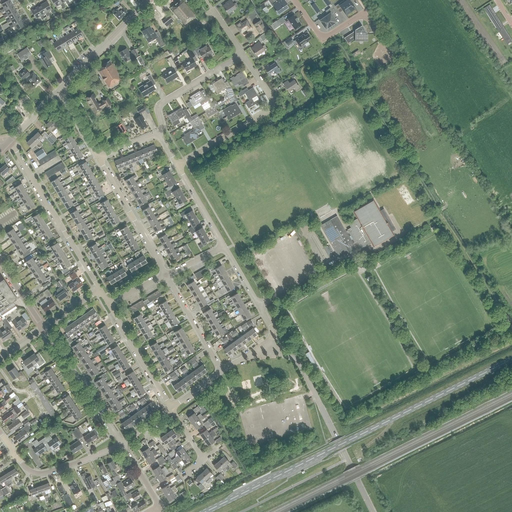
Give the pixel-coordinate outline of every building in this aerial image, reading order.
[(2,12),(5,11),(4,9),(12,5),(9,0),(8,0),(1,4),(4,8),(0,10),(2,12)] [(113,0),(112,1),(117,6),(118,8),(113,13),(119,20),(127,13),(121,6),(120,6),(119,4),(122,0),(113,0)] [(195,16),(182,0),(180,0),(171,8),(173,11),(184,26),(192,19),(195,16)] [(223,6),(228,13),(236,8),(236,7),(238,6),(236,3),(234,4),(231,0),(230,0),(226,3),(226,4),(223,6)] [(272,6),(273,5),(277,10),(278,9),(281,13),(288,8),(284,2),(285,2),(283,0),(280,0),(275,4),(273,1),(270,3),(272,6)] [(343,0),(343,1),(350,11),(355,8),(349,0),(343,0)] [(47,1),(42,4),(47,12),(48,12),(50,10),(53,13),(55,12),(53,9),(52,9),(47,1)] [(350,11),(343,1),(338,4),(346,15),(350,11)] [(42,4),(36,7),(41,15),(42,15),(45,13),(47,16),(50,15),(48,12),(47,12),(42,4)] [(3,15),(4,16),(5,18),(8,16),(7,15),(15,10),(12,5),(4,9),(5,11),(5,10),(7,13),(3,15)] [(42,19),(43,19),(44,18),(42,15),(41,15),(36,7),(31,10),(36,19),(40,16),(42,19)] [(325,11),(327,13),(324,15),(331,25),(336,22),(331,14),(333,13),(330,8),(325,11)] [(486,12),(492,20),(493,20),(490,16),(495,13),(492,8),(486,12)] [(18,15),(15,10),(7,15),(8,16),(10,19),(6,20),(8,23),(11,21),(10,20),(18,15)] [(511,39),(495,13),(490,16),(493,20),(492,20),(496,28),(497,27),(498,28),(497,29),(499,32),(500,31),(507,42),(511,39),(511,40),(511,39)] [(296,18),(294,14),(287,19),(294,29),(301,25),(299,21),(296,18)] [(21,20),(18,15),(10,20),(11,21),(13,24),(9,26),(11,28),(14,26),(13,25),(21,20)] [(324,15),(319,19),(326,29),(331,25),(324,15)] [(276,21),(270,26),(273,30),(279,26),(285,22),(282,17),(276,21)] [(25,25),(21,20),(13,25),(14,26),(16,29),(12,31),(14,33),(17,31),(17,30),(25,25)] [(253,25),(260,34),(267,30),(260,20),(253,25)] [(241,32),(242,34),(243,35),(244,35),(252,30),(247,22),(242,25),(240,22),(235,25),(240,33),(241,32)] [(72,27),(70,24),(68,26),(72,32),(73,31),(78,39),(83,36),(78,28),(74,31),(72,27)] [(157,36),(153,30),(152,31),(149,27),(142,31),(148,42),(157,36)] [(355,30),(355,31),(350,34),(354,39),(355,39),(367,39),(367,34),(363,27),(359,27),(355,30)] [(65,32),(67,35),(68,34),(73,42),(78,39),(73,31),(72,32),(69,34),(67,30),(65,32)] [(507,44),(511,40),(511,39),(507,42),(500,31),(499,32),(507,44)] [(60,35),(62,38),(63,37),(68,45),(73,42),(68,34),(67,35),(64,37),(62,33),(60,35)] [(308,41),(311,39),(307,34),(305,36),(303,34),(295,40),(300,47),(308,41)] [(165,44),(160,35),(157,37),(160,42),(158,43),(160,47),(165,44)] [(55,38),(57,41),(58,40),(63,49),(68,45),(63,37),(62,38),(59,40),(57,36),(55,38)] [(293,41),(290,37),(285,41),(287,45),(293,41)] [(58,52),(62,49),(63,49),(58,40),(57,41),(54,43),(52,39),(50,41),(51,44),(53,43),(58,52)] [(251,49),(256,56),(265,50),(265,49),(267,48),(264,44),(262,46),(260,42),(254,45),(255,46),(251,49)] [(209,47),(207,48),(206,46),(203,47),(202,45),(194,50),(198,56),(200,55),(202,58),(205,56),(206,59),(212,56),(210,53),(212,52),(209,47)] [(16,54),(20,61),(31,54),(27,47),(16,54)] [(119,53),(124,62),(130,59),(130,58),(133,56),(134,58),(137,56),(134,50),(131,51),(132,52),(129,54),(126,49),(119,53)] [(193,49),(188,52),(191,58),(194,56),(195,57),(197,56),(196,55),(193,49)] [(40,59),(45,68),(52,64),(49,58),(52,56),(48,50),(42,54),(43,57),(40,59)] [(167,59),(173,68),(176,66),(170,57),(167,59)] [(192,58),(192,59),(180,66),(182,69),(183,69),(185,68),(187,71),(196,65),(192,58)] [(121,78),(112,64),(111,64),(109,61),(97,68),(99,71),(98,72),(108,88),(118,82),(117,80),(121,78)] [(263,66),(268,74),(274,70),(276,73),(280,71),(275,62),(270,66),(268,63),(263,66)] [(7,69),(11,74),(16,71),(13,66),(7,69)] [(173,68),(162,74),(167,82),(178,76),(173,68)] [(23,79),(25,77),(26,78),(30,82),(28,84),(28,86),(30,87),(32,88),(33,87),(34,87),(40,81),(37,76),(36,76),(33,72),(30,75),(29,74),(25,69),(19,75),(23,79)] [(234,86),(238,83),(237,82),(240,81),(243,86),(249,82),(248,80),(247,80),(242,71),(236,74),(237,75),(234,77),(234,76),(230,78),(234,86)] [(139,88),(144,96),(154,90),(155,90),(152,86),(152,85),(155,83),(155,84),(150,75),(147,77),(150,82),(149,82),(150,82),(140,88),(139,88)] [(210,85),(209,86),(211,89),(213,88),(217,93),(221,91),(226,87),(227,87),(224,83),(223,81),(223,82),(221,79),(221,78),(211,84),(210,84),(210,85)] [(293,87),(296,91),(300,88),(294,80),(289,83),(287,80),(283,83),(288,91),(293,87)] [(8,85),(11,93),(16,90),(12,83),(8,85)] [(260,100),(253,88),(249,90),(247,88),(238,93),(240,97),(246,93),(250,100),(246,103),(249,107),(260,100)] [(191,102),(187,104),(189,107),(193,105),(193,106),(200,102),(205,110),(204,111),(205,111),(209,108),(208,106),(212,104),(207,96),(204,98),(200,92),(190,97),(191,99),(190,100),(191,102)] [(85,98),(94,113),(101,109),(101,108),(105,106),(106,107),(111,104),(107,98),(102,100),(103,102),(100,104),(99,103),(98,103),(95,98),(96,97),(94,93),(85,98)] [(222,111),(228,120),(241,112),(236,104),(232,106),(231,105),(222,111)] [(168,116),(174,125),(180,122),(178,119),(185,115),(189,122),(193,120),(186,109),(183,111),(181,108),(168,116)] [(419,112),(408,120),(410,122),(412,120),(414,123),(423,118),(419,112)] [(57,114),(51,119),(60,128),(61,126),(58,123),(61,119),(57,114)] [(138,126),(139,126),(141,129),(147,126),(143,120),(144,119),(141,115),(134,119),(138,126)] [(190,122),(193,128),(201,123),(198,117),(190,122)] [(414,123),(412,124),(416,129),(415,130),(417,133),(422,129),(420,127),(426,123),(423,118),(414,123)] [(53,131),(56,128),(58,130),(60,128),(51,119),(46,124),(51,129),(53,131)] [(126,132),(121,123),(116,127),(121,135),(126,132)] [(182,137),(186,144),(199,137),(197,132),(200,130),(198,126),(194,129),(194,128),(184,134),(185,136),(182,137)] [(38,132),(32,137),(41,147),(43,145),(40,142),(40,143),(39,141),(42,138),(44,139),(46,137),(42,134),(42,133),(40,135),(38,132)] [(426,133),(419,138),(424,145),(436,138),(433,133),(428,136),(426,133)] [(66,143),(67,144),(73,140),(70,134),(64,138),(63,137),(59,139),(61,141),(64,139),(66,143)] [(32,137),(27,143),(32,148),(35,144),(36,144),(37,145),(37,146),(39,148),(41,147),(32,137)] [(436,138),(424,145),(429,153),(436,149),(434,146),(439,142),(436,138)] [(69,148),(70,149),(76,145),(73,140),(67,144),(66,143),(63,144),(64,146),(67,144),(69,148)] [(154,144),(148,147),(151,155),(156,153),(157,156),(159,156),(154,144)] [(72,153),(73,155),(79,151),(76,145),(70,149),(69,148),(66,150),(67,152),(70,150),(72,153)] [(148,147),(141,150),(144,158),(149,156),(150,159),(153,158),(151,155),(148,147)] [(38,160),(46,155),(42,149),(35,154),(38,160)] [(141,150),(134,153),(138,161),(142,159),(144,162),(146,161),(144,158),(141,150)] [(83,156),(80,151),(79,151),(73,155),(72,153),(69,155),(70,157),(73,155),(76,160),(83,156)] [(134,153),(128,156),(131,164),(135,162),(137,165),(139,164),(138,161),(134,153)] [(128,156),(121,159),(124,166),(129,164),(130,168),(133,167),(131,164),(128,156)] [(126,170),(124,166),(121,159),(114,161),(118,169),(122,167),(124,171),(126,170)] [(81,170),(82,171),(89,167),(86,162),(79,165),(78,164),(75,166),(76,168),(79,166),(81,170)] [(0,167),(0,171),(3,175),(7,172),(9,175),(13,171),(10,167),(9,168),(5,164),(0,167)] [(84,175),(85,176),(92,172),(89,167),(82,171),(81,170),(78,172),(79,174),(82,172),(84,175)] [(163,178),(165,181),(173,177),(169,171),(166,173),(164,170),(157,174),(160,180),(163,178)] [(87,180),(88,182),(95,178),(92,172),(85,176),(84,175),(81,177),(82,179),(85,177),(87,180)] [(450,182),(452,186),(462,179),(459,173),(453,176),(451,173),(443,179),(446,184),(450,182)] [(125,181),(128,187),(136,183),(133,179),(136,177),(135,175),(125,181)] [(165,189),(167,192),(174,187),(173,185),(176,183),(173,177),(165,181),(169,187),(165,189)] [(60,183),(61,184),(64,183),(63,181),(60,182),(57,178),(50,182),(53,187),(54,187),(60,183)] [(90,186),(91,187),(98,183),(95,178),(88,182),(87,180),(84,182),(85,184),(88,182),(90,186)] [(466,185),(462,179),(452,186),(456,191),(453,193),(455,197),(463,191),(461,188),(466,185)] [(128,187),(132,194),(139,189),(137,185),(140,183),(139,181),(136,183),(128,187)] [(16,192),(17,193),(24,189),(21,183),(14,188),(13,186),(10,188),(11,191),(14,189),(16,192)] [(63,188),(61,185),(61,184),(60,183),(54,187),(57,193),(64,189),(64,190),(68,188),(66,186),(63,188)] [(93,191),(94,192),(101,188),(98,183),(91,187),(90,186),(87,188),(88,190),(91,188),(93,191)] [(175,198),(183,194),(179,188),(176,190),(174,187),(167,192),(165,193),(167,197),(173,194),(175,198)] [(104,194),(101,189),(101,188),(94,192),(93,191),(90,193),(91,195),(94,193),(97,198),(104,194)] [(132,194),(136,200),(143,195),(140,191),(143,189),(142,188),(139,189),(132,194)] [(20,198),(21,199),(28,194),(24,189),(17,193),(16,192),(13,194),(14,196),(18,194),(20,198)] [(67,194),(68,195),(71,193),(70,191),(67,193),(64,190),(64,189),(57,193),(60,198),(67,194)] [(23,203),(24,204),(31,200),(28,194),(21,199),(20,198),(17,200),(18,202),(21,200),(23,203)] [(68,196),(68,195),(67,194),(60,198),(63,204),(70,199),(71,200),(74,198),(73,197),(70,198),(68,196)] [(143,195),(136,200),(139,206),(147,202),(144,197),(147,196),(146,194),(143,195)] [(183,194),(175,198),(177,202),(175,203),(176,205),(175,206),(177,209),(184,204),(183,202),(186,200),(183,194)] [(320,225),(338,257),(348,252),(349,253),(356,249),(355,247),(353,243),(357,241),(362,249),(371,243),(374,248),(395,235),(392,231),(396,229),(389,217),(384,209),(381,211),(374,198),(353,210),(357,219),(349,224),(351,228),(348,230),(349,232),(348,233),(347,232),(347,233),(337,215),(320,225)] [(73,204),(71,200),(70,199),(63,204),(66,209),(73,205),(74,206),(77,204),(76,202),(73,204)] [(101,204),(103,208),(103,209),(110,205),(107,199),(101,203),(100,202),(96,204),(98,206),(101,204)] [(35,206),(32,201),(31,200),(24,204),(23,203),(20,205),(21,207),(25,205),(28,210),(35,206)] [(106,213),(106,214),(113,210),(110,205),(103,209),(103,208),(100,209),(101,211),(104,210),(106,213)] [(142,211),(145,216),(152,212),(153,213),(156,212),(155,210),(152,212),(149,207),(142,211)] [(70,214),(73,219),(73,220),(80,215),(81,216),(84,215),(89,212),(89,213),(91,212),(89,209),(83,213),(79,214),(77,210),(70,214)] [(107,215),(109,218),(109,220),(116,215),(113,210),(106,214),(106,213),(103,215),(104,217),(107,215)] [(185,215),(188,221),(196,216),(192,210),(189,212),(187,210),(180,214),(181,217),(185,215)] [(155,217),(153,213),(152,212),(145,216),(148,222),(155,218),(156,219),(159,217),(158,215),(155,217)] [(34,222),(35,223),(42,218),(39,213),(32,217),(31,216),(24,220),(26,222),(32,218),(34,222)] [(83,220),(81,216),(80,215),(73,220),(76,225),(83,220),(84,222),(87,220),(86,218),(83,220)] [(120,221),(117,216),(116,215),(109,220),(109,218),(106,220),(107,222),(110,220),(113,225),(120,221)] [(188,228),(190,231),(197,227),(196,224),(199,222),(196,216),(188,221),(192,227),(188,228)] [(38,227),(38,228),(46,224),(42,218),(35,223),(34,222),(31,224),(32,226),(35,224),(38,227)] [(156,219),(155,218),(148,222),(152,227),(159,223),(159,224),(162,222),(161,220),(158,222),(156,219)] [(86,225),(84,222),(83,220),(76,225),(79,230),(86,226),(87,227),(90,225),(89,223),(86,225)] [(16,226),(19,232),(25,228),(22,223),(16,226)] [(161,227),(159,224),(159,223),(152,227),(155,233),(161,229),(162,230),(165,228),(164,226),(161,227)] [(39,229),(41,233),(42,234),(49,230),(46,224),(38,228),(38,227),(35,229),(36,231),(39,229)] [(87,227),(86,226),(79,230),(83,235),(90,231),(90,232),(93,230),(92,228),(89,230),(87,227)] [(122,234),(122,235),(129,231),(126,226),(120,230),(119,229),(116,231),(117,233),(120,231),(122,234)] [(195,232),(198,238),(206,234),(202,228),(199,230),(197,227),(190,231),(191,234),(195,232)] [(6,233),(9,238),(9,239),(16,234),(17,236),(20,234),(19,231),(16,234),(13,229),(6,233)] [(53,235),(49,230),(42,234),(41,233),(38,235),(39,237),(42,235),(45,240),(53,235)] [(90,232),(90,231),(83,235),(86,241),(93,237),(93,238),(97,236),(95,234),(92,236),(90,232)] [(125,240),(126,241),(133,237),(129,231),(122,235),(122,234),(119,236),(120,238),(123,236),(125,240)] [(17,236),(16,234),(9,239),(13,245),(20,240),(21,241),(24,239),(23,237),(20,239),(17,236)] [(158,238),(161,244),(168,240),(169,241),(172,240),(171,237),(168,239),(165,234),(158,238)] [(206,234),(198,238),(202,244),(198,246),(200,248),(207,244),(206,241),(209,239),(206,234)] [(491,235),(485,239),(490,247),(502,239),(499,235),(493,238),(491,235)] [(128,245),(129,246),(135,242),(133,237),(126,241),(125,240),(122,241),(123,243),(126,242),(128,245)] [(502,239),(490,247),(495,255),(502,250),(500,247),(505,244),(502,239)] [(21,241),(20,240),(13,245),(17,250),(24,246),(25,246),(28,244),(26,243),(23,245),(21,241)] [(161,244),(165,250),(172,246),(172,247),(175,245),(174,243),(173,243),(171,242),(170,243),(169,241),(168,240),(161,244)] [(139,248),(136,242),(135,242),(129,246),(128,245),(125,247),(126,249),(129,247),(132,252),(139,248)] [(52,251),(53,253),(60,248),(57,243),(50,247),(49,246),(46,248),(47,250),(50,248),(52,251)] [(99,249),(99,250),(102,249),(101,247),(98,248),(95,244),(88,248),(91,253),(92,254),(99,249)] [(187,255),(190,259),(193,257),(186,245),(182,247),(185,251),(184,252),(186,256),(187,255)] [(25,246),(24,246),(17,250),(20,255),(25,252),(27,255),(31,252),(30,251),(31,250),(30,248),(27,250),(25,246)] [(165,250),(168,255),(175,251),(175,252),(179,250),(177,248),(174,250),(172,247),(172,246),(165,250)] [(56,257),(56,258),(64,254),(60,248),(53,253),(52,251),(49,253),(50,255),(54,253),(56,257)] [(101,254),(100,251),(99,250),(99,249),(92,254),(95,259),(102,255),(103,256),(106,254),(105,252),(101,254)] [(171,260),(175,258),(176,261),(179,259),(178,257),(182,255),(181,254),(177,255),(175,252),(175,251),(168,255),(171,260)] [(59,262),(60,264),(67,259),(64,254),(56,258),(56,257),(52,259),(54,261),(57,259),(59,262)] [(504,255),(499,259),(501,262),(501,261),(505,266),(506,266),(505,265),(511,261),(511,255),(511,254),(506,258),(504,255)] [(103,256),(102,255),(95,259),(98,264),(105,260),(106,261),(109,259),(108,257),(105,259),(103,256)] [(136,256),(135,256),(137,259),(134,261),(132,262),(136,269),(142,266),(138,259),(139,258),(137,255),(136,256)] [(142,266),(147,262),(143,255),(139,258),(138,259),(142,266)] [(25,262),(28,267),(28,268),(36,263),(36,264),(40,262),(38,260),(35,262),(32,258),(25,262)] [(131,262),(127,265),(131,272),(136,269),(132,262),(134,261),(132,258),(130,259),(131,262)] [(57,266),(60,265),(63,269),(61,270),(65,275),(70,272),(67,267),(70,265),(67,259),(60,264),(59,262),(56,264),(57,266)] [(106,261),(105,260),(98,264),(101,270),(108,265),(109,267),(112,265),(111,263),(108,265),(106,261)] [(36,264),(36,263),(28,268),(32,273),(39,269),(40,270),(43,268),(42,266),(39,268),(36,264)] [(119,270),(118,270),(117,271),(121,278),(127,275),(122,268),(124,267),(122,264),(120,265),(120,266),(119,267),(120,269),(119,270)] [(216,273),(217,275),(224,271),(221,265),(214,269),(213,268),(210,270),(211,272),(214,270),(216,273)] [(117,271),(118,270),(117,267),(115,268),(115,269),(113,270),(115,272),(113,274),(112,274),(116,281),(121,278),(117,271)] [(40,270),(39,269),(32,273),(36,279),(43,274),(44,275),(47,273),(45,271),(42,273),(40,270)] [(111,284),(116,281),(112,274),(113,274),(111,270),(109,272),(111,275),(106,277),(111,284)] [(68,274),(72,281),(78,277),(74,271),(68,274)] [(220,279),(219,279),(220,281),(228,276),(224,271),(217,275),(216,273),(213,275),(214,277),(218,276),(220,279)] [(44,275),(43,274),(36,279),(39,284),(47,280),(47,281),(50,279),(49,277),(46,279),(44,275)] [(223,285),(224,286),(231,282),(228,276),(220,281),(219,279),(216,281),(218,283),(221,281),(223,285)] [(68,285),(73,292),(82,285),(78,278),(68,285)] [(2,280),(0,281),(0,309),(15,300),(2,280)] [(54,295),(59,302),(68,295),(63,288),(63,289),(62,288),(65,285),(61,280),(56,284),(59,288),(57,290),(56,290),(56,291),(56,292),(57,293),(54,295)] [(186,285),(189,290),(190,291),(197,287),(198,288),(201,286),(200,284),(196,286),(194,281),(186,285)] [(234,288),(232,283),(231,282),(224,286),(223,285),(220,287),(221,289),(224,287),(227,292),(234,288)] [(198,288),(197,287),(190,291),(193,296),(200,292),(201,293),(204,292),(203,289),(200,291),(198,288)] [(201,293),(200,292),(193,296),(196,302),(204,298),(204,299),(208,297),(206,295),(203,297),(201,293)] [(233,301),(233,303),(241,298),(237,293),(230,297),(229,296),(226,298),(227,300),(231,298),(233,301)] [(204,299),(204,298),(196,302),(200,308),(207,304),(207,305),(214,301),(213,299),(206,303),(204,299)] [(236,307),(237,308),(244,304),(241,298),(233,303),(233,301),(229,303),(231,305),(234,304),(236,307)] [(41,306),(45,312),(54,305),(50,299),(41,306)] [(160,307),(161,309),(162,310),(169,306),(166,301),(159,305),(158,304),(155,306),(156,308),(157,307),(158,308),(160,307)] [(0,313),(2,316),(17,307),(13,302),(0,311),(0,313)] [(239,313),(240,314),(247,310),(244,304),(237,308),(236,307),(233,309),(234,311),(237,309),(239,313)] [(164,315),(165,316),(172,312),(169,306),(162,310),(161,309),(158,311),(159,313),(162,311),(164,315)] [(93,309),(87,313),(92,320),(96,317),(98,320),(100,318),(93,309)] [(203,313),(206,318),(206,319),(213,315),(214,317),(214,316),(217,314),(216,312),(213,314),(210,309),(203,313)] [(251,315),(248,311),(247,310),(240,314),(239,313),(236,314),(237,317),(240,315),(243,320),(251,315)] [(167,320),(168,321),(175,317),(172,312),(165,316),(164,315),(161,317),(162,318),(165,317),(167,320)] [(87,313),(81,317),(86,324),(90,321),(92,324),(94,323),(92,320),(87,313)] [(140,314),(133,318),(133,319),(133,318),(136,324),(143,320),(144,321),(147,319),(146,317),(143,319),(142,318),(140,314)] [(216,319),(214,317),(213,315),(206,319),(209,324),(217,320),(217,321),(221,320),(219,318),(216,319)] [(81,317),(75,321),(80,328),(84,325),(86,328),(88,327),(86,324),(81,317)] [(178,323),(175,318),(175,317),(168,321),(167,320),(164,322),(165,324),(168,322),(171,327),(178,323)] [(1,330),(0,330),(0,337),(1,337),(3,340),(9,336),(9,337),(13,335),(9,330),(12,328),(6,318),(2,321),(4,325),(4,327),(5,329),(2,331),(1,330)] [(12,322),(18,331),(27,324),(23,318),(18,321),(17,319),(12,322)] [(143,320),(136,324),(140,329),(146,325),(147,326),(150,324),(149,322),(146,324),(144,321),(143,320)] [(217,322),(217,321),(217,320),(209,324),(213,330),(220,326),(221,327),(224,325),(223,323),(219,325),(217,322)] [(75,321),(69,325),(74,332),(78,330),(80,332),(82,331),(80,328),(75,321)] [(146,325),(140,329),(143,334),(150,330),(150,332),(152,331),(154,330),(152,328),(150,324),(147,326),(146,325)] [(74,332),(69,325),(63,330),(68,337),(72,334),(74,337),(76,335),(74,332)] [(105,325),(98,329),(100,332),(99,333),(100,335),(102,334),(108,330),(105,325)] [(223,331),(221,327),(220,326),(213,330),(216,336),(223,332),(224,333),(227,331),(226,329),(223,331)] [(248,327),(245,328),(248,331),(252,338),(253,338),(257,334),(257,335),(257,334),(253,328),(252,328),(250,330),(248,327)] [(174,333),(177,337),(177,338),(185,334),(181,328),(174,332),(174,331),(170,333),(171,335),(174,333)] [(243,335),(248,342),(248,341),(252,338),(248,331),(245,328),(243,330),(246,333),(243,335)] [(102,334),(100,335),(101,337),(103,336),(105,339),(111,335),(108,330),(102,334)] [(150,330),(143,334),(146,340),(153,336),(153,337),(157,335),(156,333),(154,334),(152,335),(150,332),(150,330)] [(188,339),(185,334),(177,338),(177,337),(173,338),(175,341),(178,339),(180,342),(180,343),(188,339)] [(105,339),(103,340),(104,342),(106,341),(108,345),(114,341),(111,335),(105,339)] [(238,338),(243,345),(247,342),(248,342),(243,335),(238,338)] [(233,342),(238,349),(238,348),(242,345),(243,345),(238,338),(238,339),(233,342)] [(183,348),(184,349),(191,345),(188,339),(180,343),(180,342),(177,344),(178,346),(181,344),(183,348)] [(82,340),(72,347),(74,350),(74,351),(76,353),(75,353),(76,353),(83,349),(83,348),(80,344),(83,342),(82,340)] [(156,342),(150,346),(153,351),(159,348),(161,347),(160,345),(158,346),(156,342)] [(228,345),(228,346),(233,352),(238,349),(233,342),(228,346),(228,345)] [(223,349),(228,356),(233,352),(228,346),(226,343),(224,345),(226,347),(223,349)] [(194,351),(191,345),(184,349),(183,348),(180,350),(182,353),(185,352),(187,355),(188,354),(192,352),(194,351)] [(83,349),(76,353),(78,356),(78,357),(80,359),(79,359),(80,359),(87,354),(84,350),(87,348),(86,346),(83,348),(83,349)] [(117,346),(111,350),(113,353),(111,354),(112,356),(114,355),(120,351),(117,346)] [(159,348),(153,351),(156,357),(164,352),(163,350),(161,351),(159,348)] [(310,350),(305,353),(314,371),(319,369),(310,350)] [(114,355),(112,356),(113,358),(115,357),(117,360),(123,356),(120,351),(114,355)] [(87,354),(80,359),(82,362),(82,363),(84,365),(83,365),(84,365),(91,360),(88,356),(91,354),(90,352),(87,354)] [(164,352),(156,357),(159,362),(165,358),(164,355),(165,354),(164,352)] [(34,353),(28,357),(33,364),(36,362),(39,366),(44,362),(39,355),(37,357),(34,353)] [(123,356),(117,360),(119,363),(117,364),(118,366),(120,365),(127,361),(123,356)] [(33,364),(28,357),(23,361),(26,365),(23,367),(28,374),(33,370),(30,366),(33,364)] [(91,360),(84,365),(86,368),(86,369),(86,368),(88,371),(87,371),(95,366),(92,362),(95,360),(94,358),(91,360)] [(165,358),(159,362),(162,367),(168,363),(170,362),(169,360),(167,361),(165,358)] [(120,365),(118,366),(120,368),(121,367),(123,370),(130,366),(127,361),(120,365)] [(168,363),(162,367),(165,372),(166,371),(172,368),(168,363)] [(197,363),(195,365),(197,368),(202,375),(202,374),(207,371),(202,364),(202,365),(199,367),(197,363)] [(95,366),(87,371),(88,371),(90,374),(90,375),(90,374),(92,377),(91,377),(92,377),(96,375),(99,372),(96,368),(99,366),(98,364),(95,366)] [(193,371),(192,372),(197,378),(202,375),(197,368),(195,365),(193,367),(195,370),(193,372),(193,371)] [(8,372),(13,379),(16,377),(19,380),(24,376),(21,371),(18,373),(14,367),(8,372)] [(44,373),(47,377),(47,378),(54,373),(51,368),(44,372),(43,371),(40,373),(42,375),(44,373)] [(112,374),(115,378),(121,374),(119,370),(112,374)] [(133,371),(126,375),(128,379),(127,380),(128,382),(130,381),(136,377),(133,371)] [(187,371),(185,372),(192,382),(197,378),(192,372),(190,374),(187,371)] [(183,379),(187,385),(188,385),(192,382),(185,372),(183,374),(185,377),(183,379)] [(58,378),(54,373),(47,378),(47,377),(44,379),(45,381),(48,379),(50,382),(51,383),(58,378)] [(95,383),(99,389),(106,384),(103,380),(106,378),(105,376),(95,383)] [(130,381),(128,382),(129,384),(131,382),(133,386),(139,382),(136,377),(130,381)] [(61,384),(58,378),(51,383),(50,382),(47,384),(48,386),(51,384),(53,387),(54,388),(61,384)] [(178,378),(176,379),(183,389),(187,385),(183,379),(180,381),(178,378)] [(173,386),(178,392),(182,389),(183,389),(176,379),(173,381),(176,384),(173,386)] [(99,389),(103,395),(110,390),(107,386),(110,384),(109,382),(106,384),(99,389)] [(139,382),(133,386),(134,389),(133,390),(134,392),(136,391),(142,387),(139,382)] [(65,389),(61,384),(54,388),(53,387),(51,389),(52,391),(55,389),(58,394),(65,389)] [(136,391),(134,392),(135,394),(137,393),(139,396),(142,394),(145,392),(142,387),(136,391)] [(107,401),(114,396),(111,392),(114,390),(113,388),(110,390),(103,395),(107,401)] [(111,407),(118,402),(115,398),(118,396),(117,394),(115,395),(114,396),(107,401),(111,407)] [(64,403),(64,404),(65,405),(72,400),(68,395),(62,399),(61,398),(58,400),(59,402),(62,400),(64,403)] [(3,400),(3,401),(0,403),(0,410),(1,410),(4,408),(3,406),(6,404),(5,403),(11,399),(10,399),(8,396),(3,400)] [(66,405),(68,408),(68,410),(75,405),(72,400),(65,405),(64,404),(61,405),(63,407),(66,405)] [(121,400),(118,402),(111,407),(115,413),(122,408),(119,404),(122,402),(121,400)] [(145,401),(143,403),(145,406),(150,412),(155,409),(150,402),(148,404),(145,401)] [(21,402),(16,405),(12,408),(13,410),(11,411),(5,416),(2,419),(4,422),(8,420),(11,418),(12,420),(18,416),(16,414),(20,411),(18,408),(23,405),(21,402)] [(65,410),(65,411),(66,412),(69,410),(71,414),(72,415),(79,410),(75,405),(68,410),(68,408),(65,410)] [(141,409),(145,416),(146,416),(150,412),(145,406),(141,409)] [(136,413),(141,419),(145,416),(141,409),(140,409),(141,409),(136,413)] [(82,416),(79,410),(72,415),(71,414),(68,416),(69,418),(72,416),(76,420),(82,416)] [(131,416),(136,423),(140,419),(140,420),(141,419),(136,413),(131,416)] [(188,418),(192,424),(202,416),(200,414),(196,417),(194,414),(188,418)] [(126,420),(131,427),(131,426),(136,423),(131,416),(131,417),(126,420)] [(192,424),(196,429),(202,425),(200,421),(204,419),(202,416),(192,424)] [(8,427),(11,432),(21,424),(18,419),(16,421),(15,419),(12,422),(13,423),(8,427)] [(121,423),(121,424),(126,430),(131,427),(126,420),(121,423)] [(15,437),(19,442),(28,435),(26,433),(31,429),(27,424),(21,429),(23,431),(15,437)] [(92,430),(92,431),(83,437),(88,444),(97,437),(96,436),(97,436),(97,435),(98,434),(98,433),(94,428),(92,430)] [(166,434),(173,444),(176,443),(176,442),(173,438),(175,436),(177,439),(181,436),(176,430),(173,432),(171,430),(166,434)] [(200,435),(204,440),(214,433),(212,430),(208,433),(206,430),(200,435)] [(204,440),(208,446),(214,441),(212,438),(216,435),(214,433),(204,440)] [(32,443),(36,448),(33,450),(37,455),(47,449),(46,448),(49,446),(52,449),(60,444),(56,437),(52,439),(49,434),(38,442),(37,440),(32,443)] [(173,444),(166,434),(160,438),(165,444),(168,442),(169,443),(168,444),(168,445),(168,446),(172,451),(176,448),(174,445),(173,444)] [(69,447),(73,453),(83,447),(78,441),(69,447)] [(141,452),(145,458),(156,452),(154,449),(150,452),(148,448),(141,452)] [(172,460),(173,463),(176,461),(186,453),(182,448),(176,453),(178,456),(174,458),(172,460)] [(145,458),(148,464),(155,460),(153,457),(157,454),(156,452),(145,458)] [(173,463),(171,465),(174,470),(177,468),(175,465),(178,463),(181,460),(184,464),(190,459),(186,453),(176,461),(173,463)] [(219,461),(227,470),(229,468),(226,465),(229,462),(224,457),(219,461)] [(107,464),(114,476),(117,474),(115,471),(120,469),(117,464),(115,465),(112,461),(107,464)] [(227,470),(219,461),(214,466),(219,472),(222,469),(225,472),(227,470)] [(102,475),(104,479),(102,480),(105,486),(109,484),(108,482),(111,480),(107,472),(103,465),(99,467),(102,471),(100,472),(102,475)] [(152,470),(156,476),(166,470),(165,467),(161,469),(159,466),(152,470)] [(9,472),(12,477),(18,473),(15,468),(9,472)] [(206,468),(201,473),(210,482),(212,480),(209,477),(212,474),(206,468)] [(156,476),(159,482),(166,478),(164,475),(168,472),(166,470),(156,476)] [(3,476),(6,480),(8,484),(10,487),(12,485),(10,482),(11,482),(9,478),(12,477),(9,472),(3,476)] [(80,474),(84,482),(88,489),(95,486),(92,478),(91,475),(88,476),(87,477),(85,472),(80,474)] [(196,479),(195,481),(199,483),(200,482),(202,483),(205,481),(208,484),(210,482),(201,473),(196,478),(197,478),(196,479)] [(72,478),(67,480),(69,484),(68,484),(70,488),(73,494),(81,491),(78,485),(77,486),(72,478)] [(121,481),(116,484),(123,495),(126,493),(123,489),(124,488),(125,489),(126,488),(127,489),(134,485),(130,478),(122,483),(121,481)] [(36,488),(38,493),(41,492),(42,495),(43,495),(44,498),(47,497),(45,494),(44,490),(42,485),(36,488)] [(161,489),(165,495),(176,489),(174,486),(170,488),(168,485),(161,489)] [(1,489),(4,496),(9,493),(5,487),(4,488),(1,489)] [(165,495),(168,501),(175,497),(173,493),(177,491),(176,489),(165,495)] [(124,495),(127,500),(130,498),(130,497),(132,497),(134,501),(139,498),(139,497),(141,495),(138,492),(137,492),(136,491),(131,495),(129,492),(127,494),(127,493),(124,495)] [(140,503),(140,502),(138,504),(137,502),(130,506),(134,511),(139,509),(143,507),(146,504),(144,501),(140,503)]
